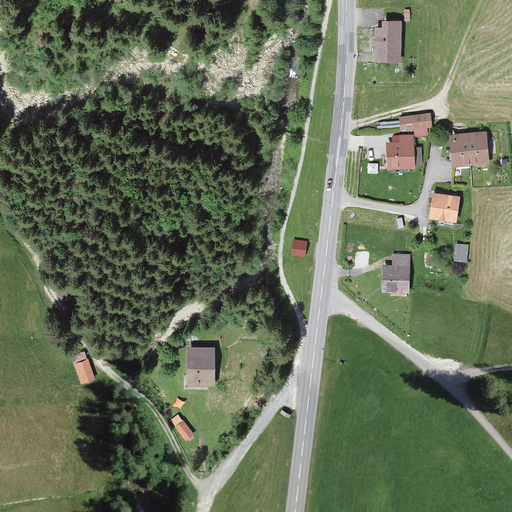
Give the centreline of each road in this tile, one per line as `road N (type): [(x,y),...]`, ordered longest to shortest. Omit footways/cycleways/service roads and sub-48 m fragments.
road 1 (track): [(209,491),(188,473),(158,415),(48,287),(0,210)]
road 2 (secondary): [(321,292),(295,511)]
road 3 (residential): [(321,292),(439,376)]
road 4 (residential): [(331,201),(415,211),(426,196),(426,170)]
road 5 (secondary): [(345,0),(341,128)]
road 6 (residential): [(341,128),(435,101),(450,75)]
